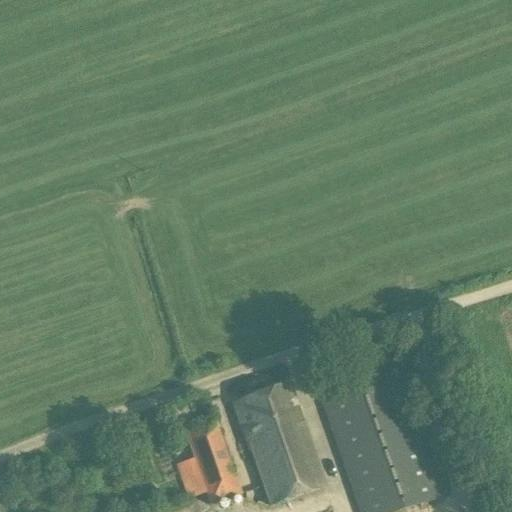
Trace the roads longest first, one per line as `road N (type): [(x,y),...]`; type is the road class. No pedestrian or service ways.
road 1 (track): [(0,453),(411,317)]
road 2 (track): [(349,511),(295,354)]
